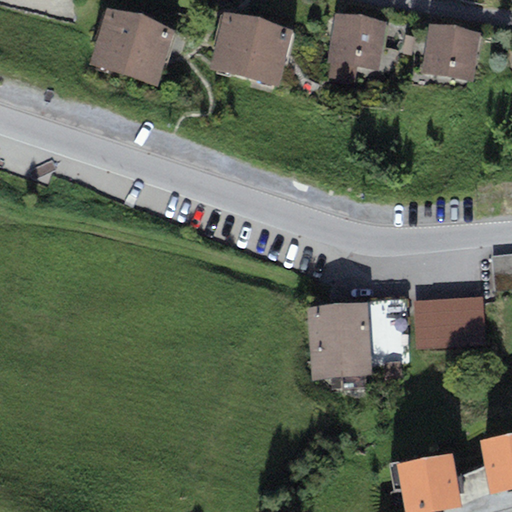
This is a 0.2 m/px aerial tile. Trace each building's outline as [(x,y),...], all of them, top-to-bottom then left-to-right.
[(141,12),(106,8),(88,63),(157,85),(175,30),(141,12)] [(258,15),(224,11),(209,67),(277,85),(292,28),(258,15)] [(361,14),(335,14),(327,63),(330,63),(328,77),(354,81),(357,66),(379,70),(386,22),(361,14)] [(454,24),(429,24),(422,72),(473,80),(480,32),(454,24)] [(511,253),(472,258),(476,293),(511,289),(511,253)] [(473,287),(449,288),(451,324),(475,322),(473,287)] [(366,302),(306,307),(313,380),(372,375),(366,302)] [(511,433),(480,439),(489,493),(511,488),(511,433)] [(451,453),(397,463),(406,511),(431,511),(460,507),(451,453)]
